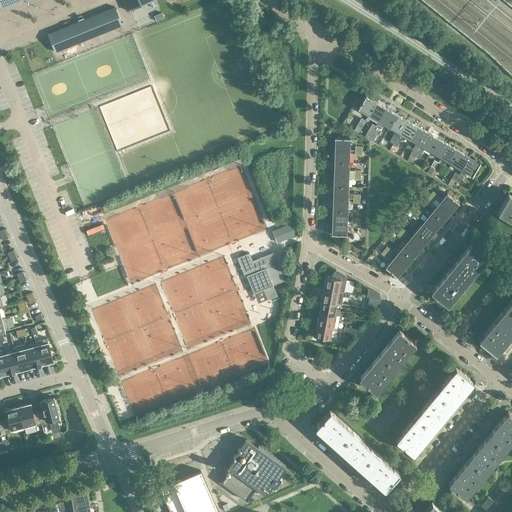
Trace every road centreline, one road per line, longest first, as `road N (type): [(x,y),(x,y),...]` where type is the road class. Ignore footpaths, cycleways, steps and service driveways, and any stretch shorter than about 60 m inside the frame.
road 1 (residential): [(511,161),(319,35)]
road 2 (residential): [(319,35),(304,242)]
road 3 (residential): [(80,375),(3,197)]
road 4 (residential): [(113,457),(256,414),(271,413),(290,429)]
road 5 (residential): [(400,299),(511,165)]
road 6 (residential): [(304,242),(285,347),(326,386)]
road 7 (residential): [(420,480),(499,379)]
road 8 (residential): [(400,299),(499,379)]
road 9 (residential): [(290,429),(382,511)]
